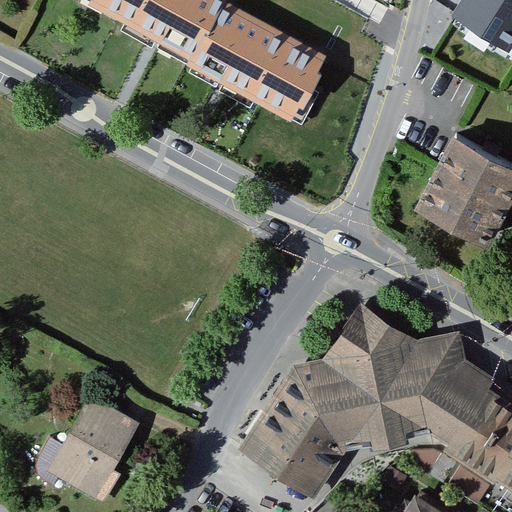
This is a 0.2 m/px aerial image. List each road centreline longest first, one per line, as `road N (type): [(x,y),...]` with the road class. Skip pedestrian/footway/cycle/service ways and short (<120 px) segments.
road 1 (residential): [(0,58),(118,135),(337,242)]
road 2 (residential): [(177,511),(268,344),(337,242)]
road 3 (residential): [(337,242),(399,90),(421,0)]
road 4 (residential): [(337,242),(511,340)]
